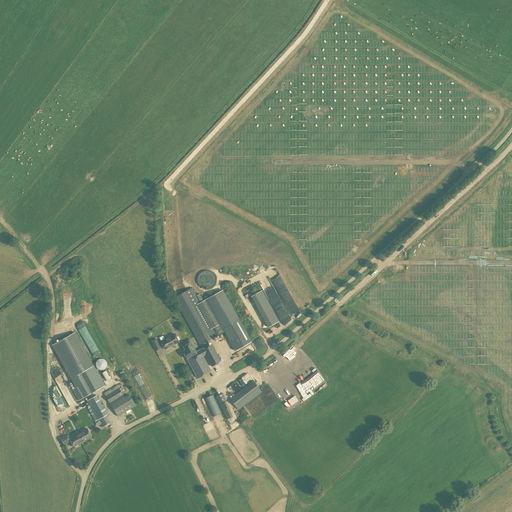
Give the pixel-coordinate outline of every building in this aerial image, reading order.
[(207,281),(207,285),(216,284),(215,271),(204,271),(204,281),(207,281)] [(174,297),(202,349),(205,355),(212,367),(221,362),(219,358),(222,356),(217,345),(213,347),(211,344),(207,346),(205,343),(219,335),(215,327),(218,325),(221,330),(223,329),(235,351),(252,342),(239,320),(223,290),(201,302),(193,288),(174,297)] [(281,320),(263,289),(253,295),(270,326),(281,320)] [(85,323),(78,326),(85,342),(92,339),(85,323)] [(105,386),(91,361),(75,333),(52,346),(68,374),(75,387),(72,389),(78,401),(86,397),(105,386)] [(179,342),(174,334),(161,341),(165,349),(179,342)] [(151,342),(156,351),(161,348),(156,339),(151,342)] [(205,355),(202,349),(196,352),(190,342),(183,346),(185,350),(183,351),(196,376),(210,369),(203,356),(205,355)] [(97,361),(96,362),(96,364),(96,367),(98,368),(100,370),(103,370),(105,368),(107,366),(107,364),(106,362),(105,360),(102,359),(99,359),(97,361)] [(237,408),(260,390),(253,380),(229,399),(237,408)] [(104,393),(110,404),(124,396),(117,385),(104,393)] [(216,396),(226,420),(233,417),(222,393),(216,396)] [(118,416),(136,406),(129,394),(111,405),(118,416)] [(90,407),(88,408),(95,421),(100,419),(104,426),(109,423),(105,416),(107,415),(96,395),(86,401),(90,407)] [(204,399),(213,417),(221,413),(212,395),(204,399)] [(92,437),(87,428),(79,433),(81,435),(76,437),(80,444),(92,437)] [(81,435),(79,433),(68,439),(66,435),(60,439),(64,445),(71,441),(74,447),(80,444),(76,437),(81,435)]
